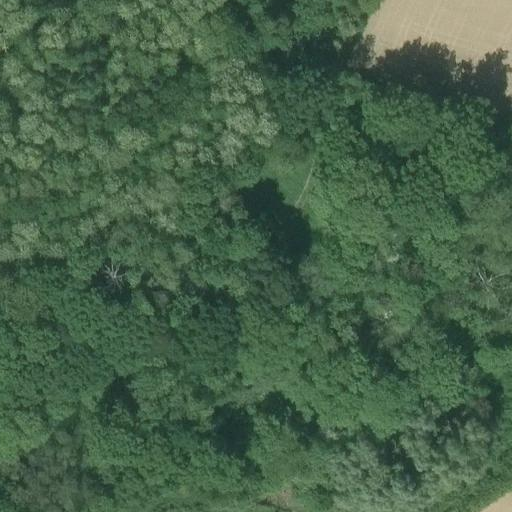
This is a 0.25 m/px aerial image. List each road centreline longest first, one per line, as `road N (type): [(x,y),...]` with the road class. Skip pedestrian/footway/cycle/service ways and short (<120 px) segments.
road 1 (track): [(0,432),(153,353),(235,259),(292,211),(316,160),(309,83)]
road 2 (track): [(511,349),(408,230),(334,107),(223,0)]
road 3 (track): [(263,39),(0,175)]
